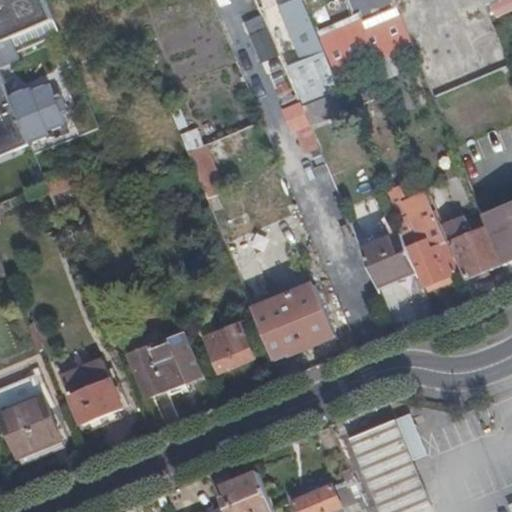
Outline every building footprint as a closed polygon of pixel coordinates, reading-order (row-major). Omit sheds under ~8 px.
[(0,0),(0,23),(49,3),(47,0),(0,0)] [(292,0),(278,6),(285,22),(306,14),(300,0),(292,0)] [(302,0),(321,43),(356,28),(344,0),(302,0)] [(352,0),(344,0),(356,28),(364,25),(352,0)] [(373,61),(411,45),(397,11),(392,0),(352,0),(364,25),(356,28),(371,62),(373,61)] [(0,42),(56,20),(49,3),(0,23),(0,42)] [(329,69),(306,14),(285,22),(301,61),(288,67),(294,83),(329,69)] [(251,34),(262,61),(276,55),(265,28),(251,34)] [(335,77),(371,62),(356,28),(321,43),(335,77)] [(409,69),(402,50),(374,61),(382,81),(409,69)] [(8,92),(0,73),(0,155),(13,151),(14,153),(30,147),(27,139),(8,92)] [(27,84),(8,92),(27,139),(46,131),(44,126),(62,119),(47,81),(29,88),(27,84)] [(341,91),(303,108),(310,126),(349,110),(341,91)] [(181,108),(172,113),(179,131),(189,126),(181,108)] [(205,146),(198,128),(182,134),(188,153),(205,146)] [(205,146),(188,153),(197,176),(214,169),(205,145),(205,146)] [(189,159),(173,165),(184,190),(199,184),(189,159)] [(415,266),(424,287),(458,273),(424,194),(418,197),(415,192),(404,197),(399,186),(384,191),(402,234),(415,266)] [(511,202),(483,215),(488,228),(504,264),(504,266),(511,262),(511,202)] [(504,264),(488,228),(450,243),(466,280),(504,264)] [(362,250),(378,287),(403,277),(401,272),(415,266),(402,234),(362,250)] [(291,296),(313,348),(336,338),(315,286),(291,296)] [(288,357),(313,348),(291,296),(268,305),(287,355),(288,357)] [(287,355),(268,305),(253,311),(274,361),(287,355)] [(222,374),(258,359),(244,323),(208,338),(222,374)] [(151,399),(204,376),(186,333),(133,356),(151,399)] [(85,426),(125,409),(104,361),(64,378),(85,426)] [(0,413),(18,458),(62,440),(37,376),(0,390),(0,413)] [(430,451),(412,411),(354,438),(387,511),(414,511),(437,502),(415,458),(430,451)] [(335,484),(336,487),(345,511),(366,511),(368,511),(350,466),(340,470),(345,480),(335,484)] [(276,511),(261,473),(257,474),(254,469),(243,474),(244,479),(226,486),(233,505),(228,507),(229,511),(276,511)] [(345,511),(336,487),(295,503),(299,511),(345,511)]
